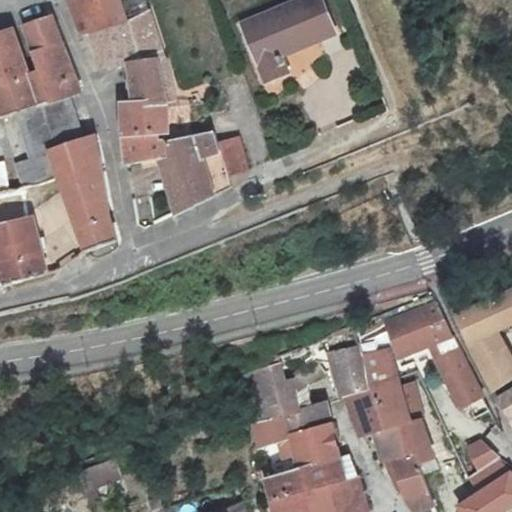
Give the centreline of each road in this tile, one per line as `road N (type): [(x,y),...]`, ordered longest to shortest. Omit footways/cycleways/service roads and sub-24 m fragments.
road 1 (tertiary): [(511,225),(346,286),(0,365)]
road 2 (residential): [(56,0),(102,110),(140,260)]
road 3 (residential): [(140,260),(0,304)]
road 4 (residential): [(326,401),(358,477),(391,511)]
